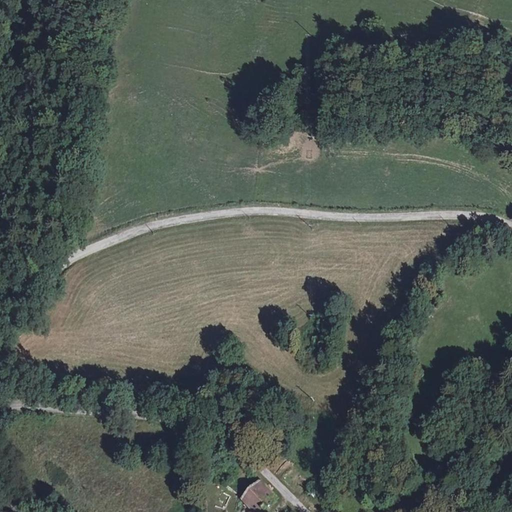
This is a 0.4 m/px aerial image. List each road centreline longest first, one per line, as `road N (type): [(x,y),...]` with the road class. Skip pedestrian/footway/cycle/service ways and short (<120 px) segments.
road 1 (unclassified): [(511,225),(479,214),(278,211),(175,221),(79,252),(0,308)]
road 2 (unclassified): [(0,401),(158,415),(197,428),(278,482),(306,511)]
